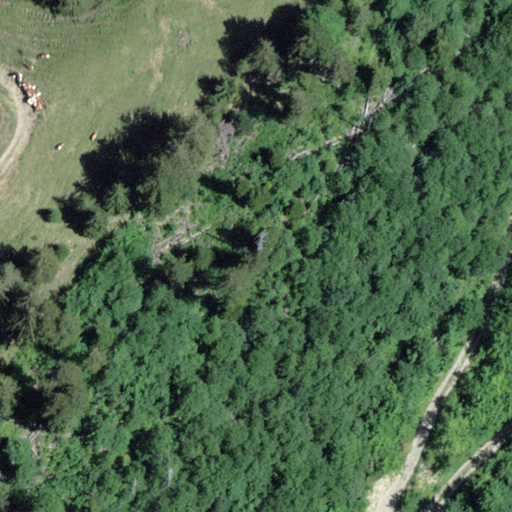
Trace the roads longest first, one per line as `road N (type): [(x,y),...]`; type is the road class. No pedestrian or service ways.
road 1 (track): [(511,243),(482,325),(388,511)]
road 2 (track): [(0,173),(28,116),(15,79),(0,69)]
